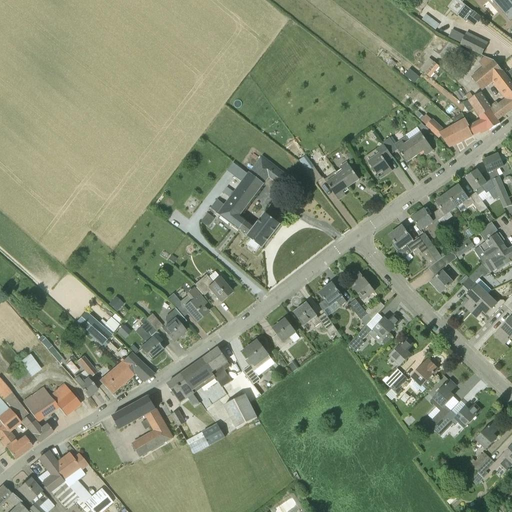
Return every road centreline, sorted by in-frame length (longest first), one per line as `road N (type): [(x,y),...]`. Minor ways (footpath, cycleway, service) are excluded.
road 1 (residential): [(0,481),(40,448),(204,350),(351,238)]
road 2 (residential): [(511,395),(351,238)]
road 3 (residential): [(351,238),(511,119)]
